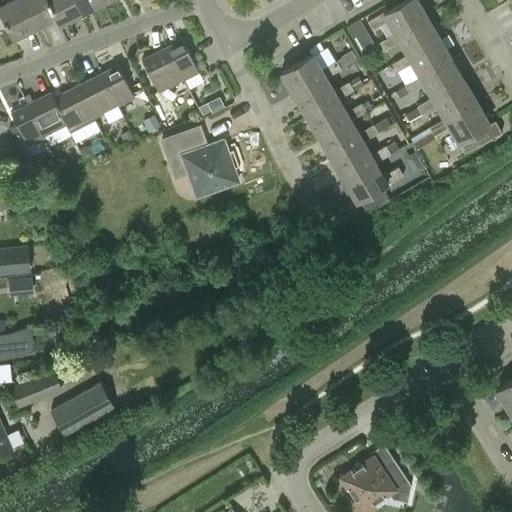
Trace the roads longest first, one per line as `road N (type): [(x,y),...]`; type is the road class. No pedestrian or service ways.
road 1 (residential): [(443,363),(302,455),(291,485),(308,511)]
road 2 (residential): [(206,1),(0,77)]
road 3 (residential): [(313,217),(225,46)]
road 4 (residential): [(511,476),(443,363)]
